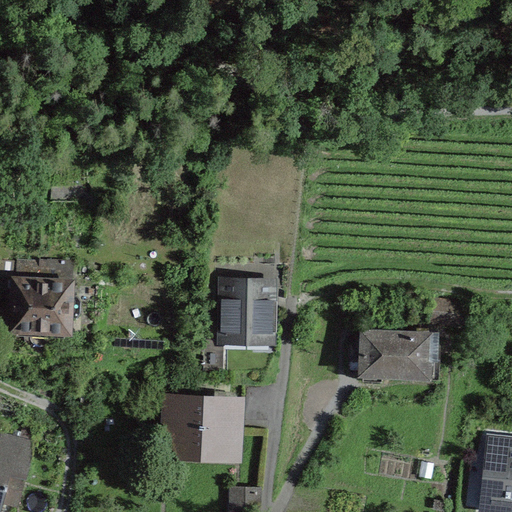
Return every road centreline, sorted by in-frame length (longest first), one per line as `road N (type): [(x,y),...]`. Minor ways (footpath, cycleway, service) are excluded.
road 1 (track): [(0,37),(178,43),(286,109),(307,112),(511,109)]
road 2 (track): [(287,307),(360,283),(511,295)]
